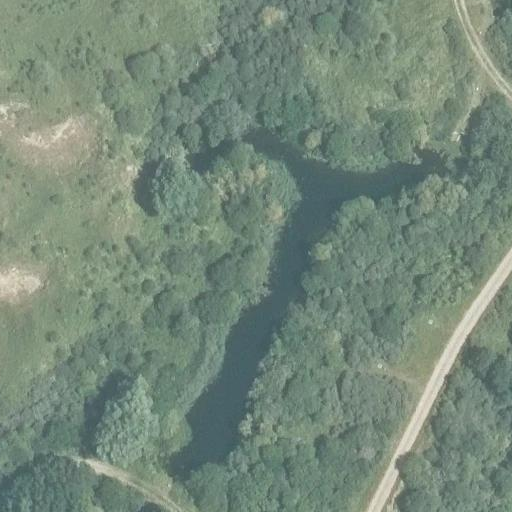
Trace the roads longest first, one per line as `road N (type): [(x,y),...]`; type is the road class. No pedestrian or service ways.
road 1 (track): [(374,511),(472,316),(511,257)]
road 2 (track): [(175,511),(83,461),(45,462),(0,496)]
